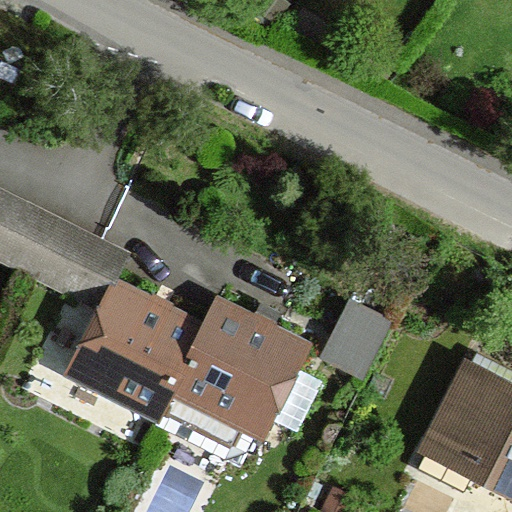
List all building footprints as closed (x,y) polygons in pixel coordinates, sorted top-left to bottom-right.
[(278,22),(290,4),(283,0),(263,0),(258,8),(278,22)] [(0,252),(105,305),(130,254),(0,188),(0,252)] [(264,435),(311,343),(223,299),(209,325),(121,281),(75,372),(162,416),(175,390),(264,435)] [(396,318),(355,297),(324,357),(365,378),(396,318)] [(511,380),(469,359),(425,446),(511,489),(511,380)]
